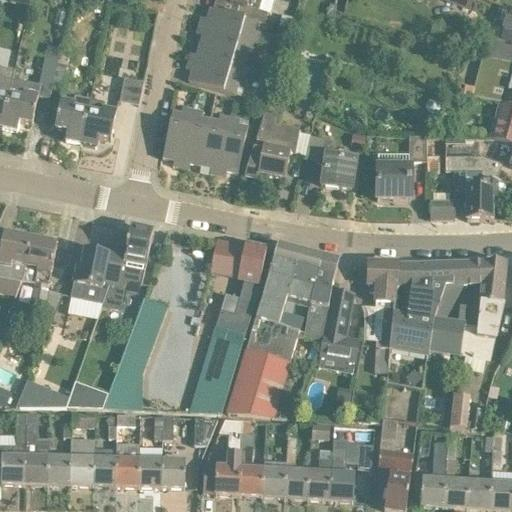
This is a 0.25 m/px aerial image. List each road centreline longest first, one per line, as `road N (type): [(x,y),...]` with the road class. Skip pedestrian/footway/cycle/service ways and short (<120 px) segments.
road 1 (residential): [(511,242),(331,241),(133,205)]
road 2 (residential): [(177,0),(133,205)]
road 3 (residential): [(133,205),(0,175)]
